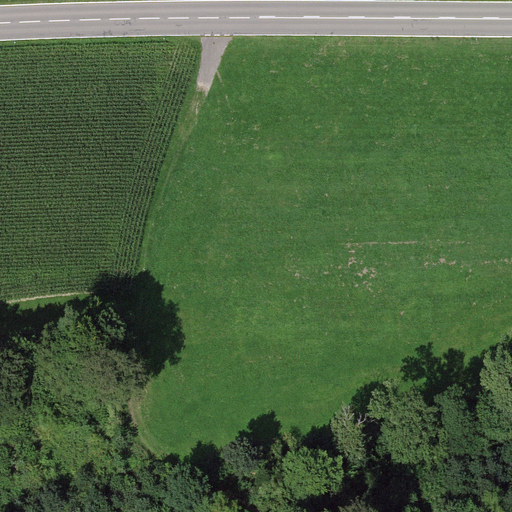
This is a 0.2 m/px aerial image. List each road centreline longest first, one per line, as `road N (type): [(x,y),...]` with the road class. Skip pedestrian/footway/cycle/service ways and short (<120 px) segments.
road 1 (track): [(223,20),(142,246),(136,369),(140,422),(155,454),(248,511)]
road 2 (primary): [(0,26),(511,19)]
